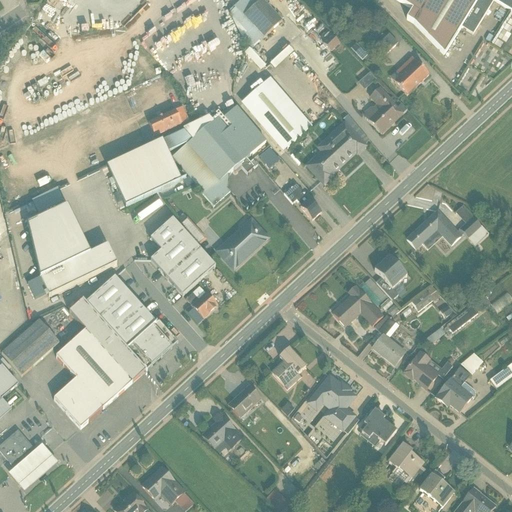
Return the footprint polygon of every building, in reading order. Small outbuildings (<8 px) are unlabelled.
[(424,30),(449,57),(466,29),(483,0),(393,0),(419,16),(414,24),(424,30)] [(511,0),(483,0),(466,29),(475,35),(495,2),(511,11),(511,0)] [(264,2),(246,16),(240,9),(233,15),(251,49),(268,42),(288,23),(264,2)] [(493,39),(501,41),(505,24),(497,22),(493,39)] [(389,33),(380,43),(389,51),(398,41),(389,33)] [(333,35),(324,44),(332,52),(341,42),(333,35)] [(282,59),(286,64),(292,58),(283,48),(264,65),(270,71),(282,59)] [(245,49),(239,54),(255,73),(261,68),(245,49)] [(410,98),(433,79),(417,61),(395,81),(410,98)] [(347,75),(351,81),(360,75),(356,69),(347,75)] [(357,92),(369,82),(362,74),(350,85),(357,92)] [(267,87),(242,109),(283,156),(315,128),(304,116),(302,118),(281,95),(278,99),(267,87)] [(382,138),(405,118),(383,93),(371,103),(376,108),(364,118),(382,138)] [(182,112),(150,127),(156,140),(188,124),(182,112)] [(211,119),(168,141),(180,169),(217,209),(231,199),(230,176),(252,159),(219,125),(216,128),(211,119)] [(326,188),(368,150),(346,126),(318,151),(323,157),(309,169),(326,188)] [(158,149),(107,173),(124,210),(175,186),(158,149)] [(176,196),(186,192),(183,185),(173,189),(176,196)] [(298,206),(314,224),(322,216),(307,199),(298,206)] [(67,212),(26,231),(37,284),(45,302),(114,269),(106,252),(90,260),(67,212)] [(459,238),(435,212),(403,242),(413,252),(420,246),(426,253),(440,240),(447,248),(459,238)] [(235,277),(272,242),(252,222),(216,257),(235,277)] [(162,257),(150,268),(177,299),(211,268),(174,226),(152,246),(162,257)] [(386,294),(403,279),(386,259),(369,274),(386,294)] [(83,335),(132,387),(175,346),(157,327),(154,330),(113,287),(73,324),(83,335)] [(369,330),(381,319),(353,289),(344,297),(346,299),(329,316),(343,331),(358,318),(369,330)] [(203,324),(217,310),(198,291),(184,304),(203,324)] [(402,306),(411,316),(427,302),(418,292),(402,306)] [(488,316),(506,306),(500,296),(483,306),(488,316)] [(475,299),(465,308),(472,315),(482,306),(475,299)] [(380,312),(384,320),(391,316),(387,308),(380,312)] [(440,339),(472,317),(466,309),(435,331),(440,339)] [(438,321),(446,319),(443,309),(436,311),(438,321)] [(393,314),(396,319),(404,315),(401,310),(393,314)] [(22,321),(31,320),(30,311),(21,312),(22,321)] [(42,324),(3,359),(21,379),(60,345),(42,324)] [(433,330),(418,343),(424,350),(439,337),(433,330)] [(83,335),(54,361),(75,384),(51,406),(78,436),(132,387),(83,335)] [(369,350),(394,370),(405,356),(380,336),(369,350)] [(282,391),(303,371),(284,351),(263,371),(282,391)] [(401,375),(423,394),(436,378),(424,368),(427,364),(417,355),(401,375)] [(464,378),(476,365),(465,355),(453,368),(464,378)] [(511,374),(504,365),(482,384),(491,393),(511,374)] [(320,420),(340,436),(353,420),(344,412),(354,400),(326,377),(302,407),(313,416),(319,408),(325,413),(320,420)] [(0,379),(0,425),(7,419),(0,411),(0,403),(12,393),(0,379)] [(433,400),(455,417),(469,399),(447,382),(433,400)] [(235,423),(258,403),(247,389),(223,410),(235,423)] [(281,405),(273,412),(280,420),(288,413),(281,405)] [(380,449),(391,434),(378,423),(380,421),(369,412),(358,427),(362,430),(357,436),(364,442),(367,438),(380,449)] [(217,463),(240,443),(216,417),(194,437),(217,463)] [(17,438),(0,454),(15,471),(7,478),(24,496),(54,470),(38,452),(34,457),(17,438)] [(384,464),(408,483),(421,466),(397,448),(384,464)] [(162,511),(171,511),(187,498),(163,470),(142,489),(162,511)] [(440,511),(452,497),(426,478),(415,494),(440,511)] [(490,511),(493,509),(468,491),(452,511),(490,511)] [(260,501),(273,511),(279,511),(284,506),(267,492),(260,501)] [(147,511),(134,497),(117,511),(147,511)]
